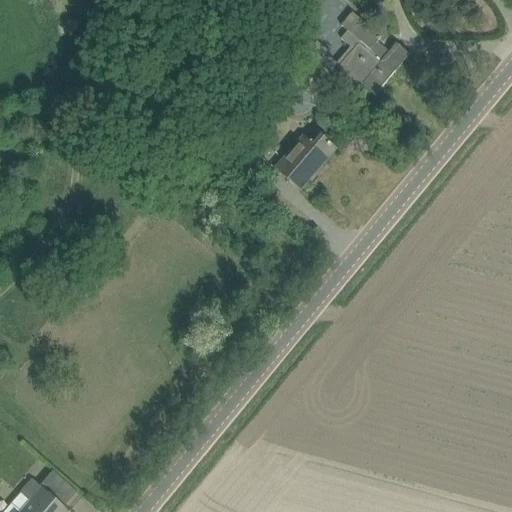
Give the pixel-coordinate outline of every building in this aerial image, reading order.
[(338,69),(346,75),(361,88),(363,85),(376,96),(403,64),(403,63),(410,55),(397,44),(390,52),(378,42),(382,37),(367,24),(351,12),(341,25),(349,31),(346,36),(357,44),(338,69)] [(291,80),(281,65),(273,71),(283,86),(291,80)] [(190,128),(205,139),(228,108),(213,97),(190,128)] [(241,164),(258,140),(242,128),(235,137),(224,128),(204,154),(221,167),(230,155),(241,164)] [(275,169),(283,175),(298,188),(307,177),(308,178),(313,174),(314,175),(336,149),(322,137),(313,146),(303,137),(275,169)] [(3,511),(68,511),(55,500),(33,480),(3,511)]
